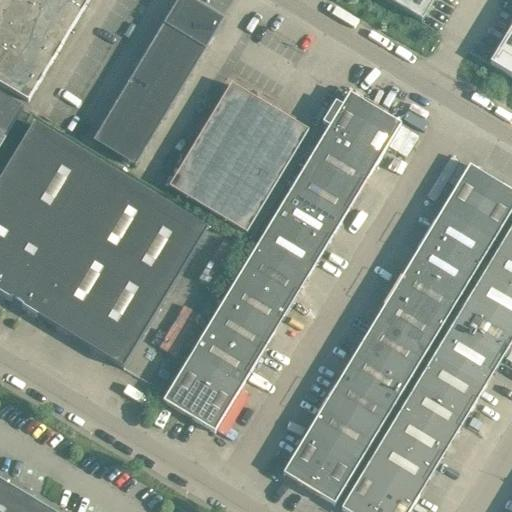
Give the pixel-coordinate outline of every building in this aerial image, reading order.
[(23,0),(0,0),(0,18),(24,33),(38,9),(23,0)] [(23,0),(38,9),(43,0),(23,0)] [(43,0),(38,9),(72,29),(87,5),(78,0),(43,0)] [(189,0),(179,0),(165,25),(185,38),(203,8),(189,0)] [(386,0),(422,22),(435,0),(386,0)] [(185,38),(206,50),(224,21),(203,8),(185,38)] [(24,33),(58,53),(72,29),(38,9),(24,33)] [(0,18),(0,51),(9,57),(24,33),(0,18)] [(165,25),(156,40),(177,52),(185,38),(165,25)] [(511,76),(511,28),(491,64),(511,76)] [(9,57),(44,77),(58,53),(24,33),(9,57)] [(177,52),(197,65),(206,50),(185,38),(177,52)] [(156,40),(147,54),(168,67),(177,52),(156,40)] [(0,51),(0,72),(9,57),(0,51)] [(168,67),(189,79),(197,65),(177,52),(168,67)] [(147,54),(138,69),(159,81),(168,67),(147,54)] [(0,72),(0,84),(29,102),(44,77),(9,57),(0,72)] [(159,81),(180,94),(189,79),(168,67),(159,81)] [(138,69),(129,83),(150,96),(159,81),(138,69)] [(150,96),(171,109),(180,94),(159,81),(150,96)] [(129,83),(121,98),(141,111),(150,96),(129,83)] [(245,93),(232,85),(170,188),(247,234),(309,131),(259,101),(258,97),(257,93),(253,91),(249,92),(245,93)] [(0,149),(24,109),(0,94),(0,149)] [(349,154),(376,110),(350,94),(323,139),(349,154)] [(141,111),(162,123),(171,109),(150,96),(141,111)] [(121,98),(112,112),(133,125),(141,111),(121,98)] [(376,110),(349,154),(375,170),(402,125),(376,110)] [(133,125),(154,138),(162,123),(141,111),(133,125)] [(112,112),(103,127),(124,140),(133,125),(112,112)] [(0,294),(124,369),(208,230),(35,124),(0,181),(0,294)] [(124,140),(145,152),(154,138),(133,125),(124,140)] [(103,127),(94,142),(115,155),(124,140),(103,127)] [(307,166),(358,197),(375,170),(349,154),(323,139),(307,166)] [(115,155),(136,167),(145,152),(124,140),(115,155)] [(358,197),(307,166),(290,194),(342,225),(358,197)] [(511,213),(511,192),(470,167),(443,211),(495,242),(511,213)] [(342,225),(290,194),(274,221),(325,252),(342,225)] [(410,266),(461,297),(495,242),(443,211),(410,266)] [(325,252),(274,221),(257,248),(309,280),(325,252)] [(511,252),(511,229),(501,247),(511,252)] [(485,274),(511,290),(511,252),(501,247),(485,274)] [(309,280),(257,248),(241,276),(292,307),(309,280)] [(377,321),(428,352),(461,297),(410,266),(377,321)] [(511,290),(485,274),(468,301),(511,327),(511,290)] [(292,307),(241,276),(224,303),(275,334),(292,307)] [(511,345),(511,327),(468,301),(452,329),(503,360),(511,345)] [(275,334),(224,303),(207,331),(259,362),(275,334)] [(377,321),(361,348),(412,379),(428,352),(377,321)] [(503,360),(452,329),(435,356),(487,387),(503,360)] [(259,362),(207,331),(191,358),(217,374),(242,389),(259,362)] [(361,348),(344,376),(395,407),(412,379),(361,348)] [(487,387),(435,356),(419,384),(470,415),(487,387)] [(190,418),(217,374),(191,358),(164,403),(190,418)] [(217,374),(190,418),(215,434),(242,389),(217,374)] [(395,407),(344,376),(327,403),(379,434),(395,407)] [(470,415),(419,384),(402,411),(453,442),(470,415)] [(362,462),(379,434),(327,403),(311,431),(336,446),(362,462)] [(453,442),(402,411),(386,438),(437,469),(453,442)] [(309,490),(336,446),(311,431),(284,475),(309,490)] [(437,469),(386,438),(369,466),(395,481),(420,497),(437,469)] [(336,446),(309,490),(335,506),(362,462),(336,446)] [(345,511),(376,511),(395,481),(369,466),(342,510),(345,511)] [(0,511),(55,511),(0,478),(0,511)] [(395,481),(376,511),(411,511),(420,497),(395,481)]
